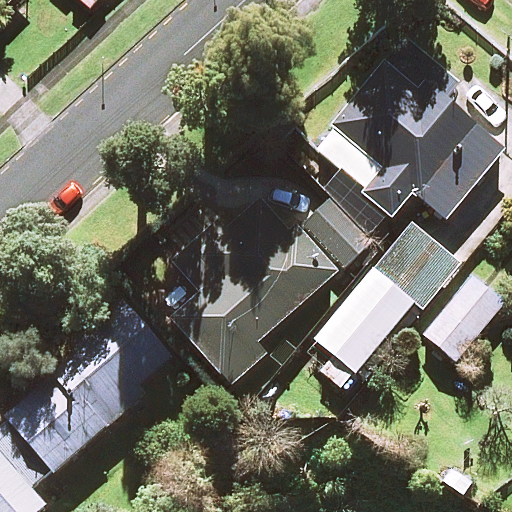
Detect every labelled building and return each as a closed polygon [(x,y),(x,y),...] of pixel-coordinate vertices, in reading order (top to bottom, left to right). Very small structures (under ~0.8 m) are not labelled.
[(462,92),(411,45),(314,149),(319,154),(300,174),(327,198),(300,226),(345,268),(412,198),(441,226),(502,161),(446,109),(462,92)] [(204,246),(225,269),(220,274),(208,285),(192,268),(153,304),(230,387),(266,354),(259,346),(338,273),(284,215),(262,235),(240,212),(204,246)] [(413,226),(312,344),(333,362),(320,378),(339,393),(414,305),(422,312),(460,266),(413,226)] [(503,306),(471,281),(424,339),(455,365),(503,306)] [(170,362),(121,304),(0,407),(0,416),(14,433),(0,445),(0,511),(39,511),(44,508),(32,494),(144,398),(137,390),(170,362)]
